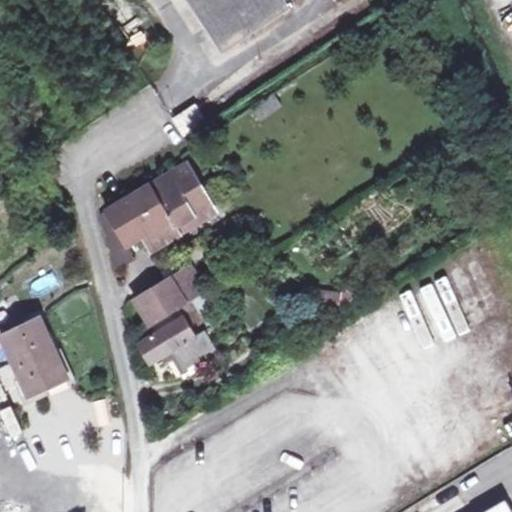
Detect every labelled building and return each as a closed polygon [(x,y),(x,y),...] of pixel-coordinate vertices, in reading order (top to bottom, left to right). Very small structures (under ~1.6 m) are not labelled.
[(284,0),(186,0),(222,53),(290,9),(284,0)] [(281,105),(274,93),(252,107),(260,119),(281,105)] [(195,108),(176,121),(185,135),(205,123),(195,108)] [(128,246),(143,238),(150,250),(215,213),(188,164),(103,212),(116,270),(136,259),(128,246)] [(191,266),(136,301),(151,325),(206,290),(191,266)] [(318,312),(338,314),(341,292),(321,290),(318,312)] [(170,351),(183,371),(207,357),(205,353),(215,347),(205,329),(219,320),(207,302),(139,343),(151,363),(170,351)] [(316,321),(307,306),(276,325),(285,340),(316,321)] [(40,319),(3,337),(29,395),(68,377),(40,319)] [(457,478),(456,450),(417,451),(418,479),(457,478)] [(511,511),(505,500),(484,511),(511,511)]
